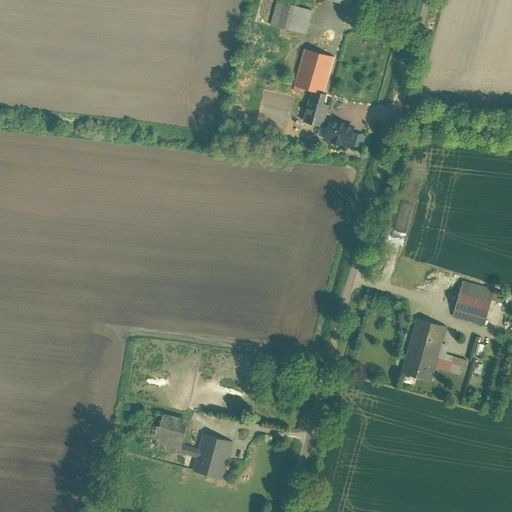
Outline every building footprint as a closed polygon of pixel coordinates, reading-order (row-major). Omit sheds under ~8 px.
[(282,0),(277,0),(271,23),(307,33),(314,8),(282,0)] [(313,88),(328,92),(338,55),(306,46),(296,84),(313,88)] [(313,88),(305,120),(326,126),(322,138),(350,145),(355,125),(327,118),(331,104),(326,102),(328,92),(313,88)] [(496,288),(465,279),(455,315),(486,324),(496,288)] [(417,318),(402,371),(433,380),(437,367),(465,375),(470,359),(447,353),(449,344),(444,342),(448,326),(417,318)] [(160,411),(151,446),(196,457),(193,469),(225,477),(234,441),(204,434),(201,447),(183,442),(189,419),(160,411)]
